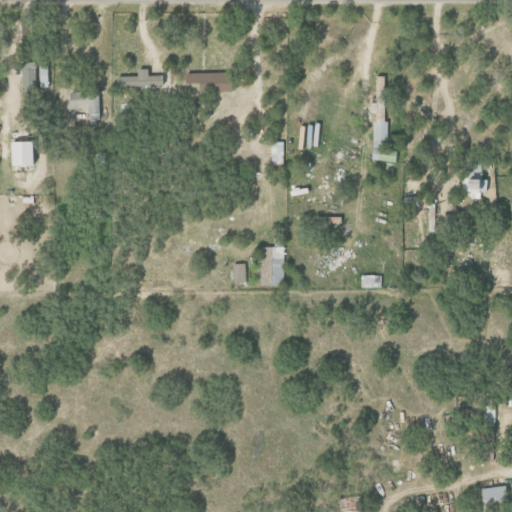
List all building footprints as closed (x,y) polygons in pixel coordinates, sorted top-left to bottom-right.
[(35,88),(34,63),(21,63),(21,88),(35,88)] [(46,65),(38,66),(39,87),(47,87),(46,65)] [(136,76),(116,76),(117,88),(162,87),(162,76),(147,76),(147,69),(136,69),(136,76)] [(228,72),(184,74),(184,84),(198,83),(199,92),(229,90),(228,72)] [(372,161),(395,161),(395,150),(385,150),(386,79),(374,79),(372,161)] [(88,120),(99,120),(98,91),(68,92),(69,109),(87,109),(88,120)] [(9,166),(30,165),(30,141),(9,142),(9,166)] [(270,166),(282,166),(282,142),(270,141),(270,166)] [(463,197),(483,198),(484,180),(463,179),(463,197)] [(282,286),(283,247),(258,247),(257,286),(282,286)] [(245,282),(244,263),(232,264),(232,283),(245,282)] [(480,504),(503,503),(503,487),(479,488),(480,504)]
